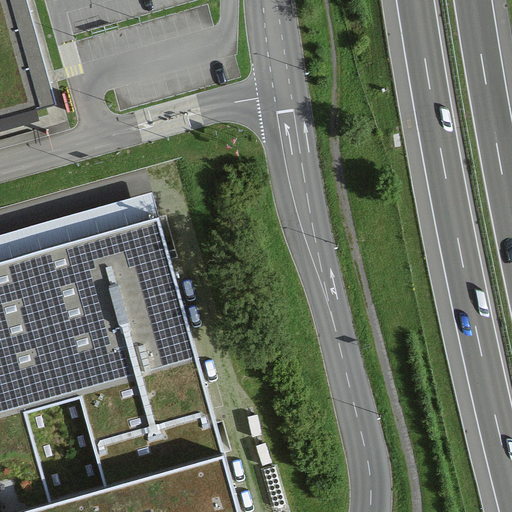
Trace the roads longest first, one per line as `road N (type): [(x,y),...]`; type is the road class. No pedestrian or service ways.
road 1 (track): [(419,511),(336,149),(340,68),(325,0)]
road 2 (unclassified): [(279,0),(305,171),(371,475),(370,511)]
road 3 (motorway): [(415,0),(462,267),(511,479)]
road 4 (motorway): [(511,224),(474,0)]
